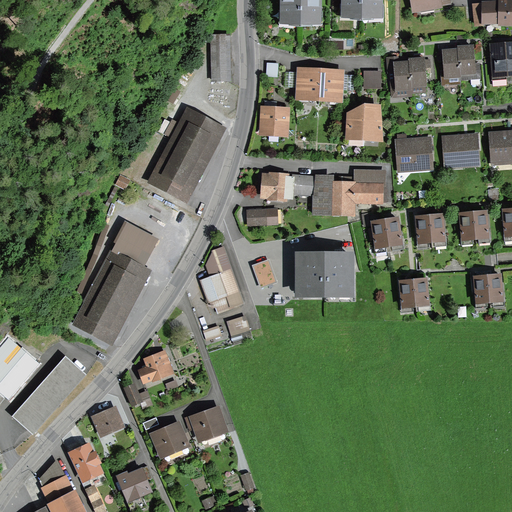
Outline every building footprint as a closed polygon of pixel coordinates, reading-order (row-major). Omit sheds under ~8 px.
[(282,0),(282,18),(290,18),(289,22),(301,23),(311,22),(312,18),(319,19),(318,0),(282,0)] [(343,0),(344,12),(351,12),(351,16),(362,17),(373,16),(373,12),(380,12),(380,0),(343,0)] [(412,0),(414,10),(449,4),(447,0),(412,0)] [(501,0),(501,5),(474,6),(476,25),(484,25),(484,24),(501,23),(511,23),(511,3),(511,4),(511,0),(505,0),(504,0),(501,0)] [(212,36),(213,81),(229,81),(228,35),(212,36)] [(492,56),(493,56),(495,76),(511,74),(511,45),(493,47),(493,54),(492,54),(492,56)] [(472,47),(458,48),(460,80),(470,79),(470,73),(474,73),(472,47)] [(447,85),(461,84),(458,51),(443,52),(445,77),(446,77),(447,85)] [(412,95),(411,89),(409,63),(396,64),(396,59),(389,60),(390,73),(395,72),(396,86),(391,87),(392,97),(412,95)] [(424,60),(409,61),(409,63),(411,89),(412,93),(425,92),(424,60)] [(278,77),(278,64),(267,63),(267,76),(278,77)] [(308,94),(308,98),(319,99),(321,72),(301,71),(299,94),(308,94)] [(339,96),(341,73),(321,72),(319,99),(330,99),(331,95),(339,96)] [(380,88),(380,73),(372,73),(372,88),(380,88)] [(350,114),(349,137),(364,138),(366,108),(364,107),(350,114)] [(379,139),(377,108),(366,108),(364,138),(379,139)] [(264,110),(263,132),(285,133),(286,111),(264,110)] [(188,111),(172,141),(206,159),(222,129),(188,111)] [(173,118),(164,130),(168,133),(177,121),(173,118)] [(511,133),(491,135),(493,160),(511,158),(511,162),(511,161),(511,133)] [(444,139),(446,163),(464,162),(465,165),(478,164),(476,136),(444,139)] [(397,142),(399,167),(418,165),(418,169),(431,168),(429,140),(397,142)] [(206,159),(172,141),(150,182),(185,200),(206,159)] [(266,176),(264,196),(292,198),(292,193),(315,195),(316,178),(294,176),(293,179),(266,176)] [(331,184),(330,214),(353,214),(353,202),(381,202),(381,186),(354,185),(354,184),(331,184)] [(507,237),(511,236),(511,209),(504,210),(505,220),(503,220),(503,226),(506,225),(507,237)] [(275,225),(274,215),(267,216),(266,210),(247,211),(248,226),(275,225)] [(485,212),(473,213),(475,239),(487,238),(486,227),(489,227),(488,221),(486,221),(485,212)] [(464,240),(475,239),(473,213),(461,214),(462,223),(459,223),(460,229),(463,229),(464,240)] [(441,215),(429,216),(432,243),(443,242),(442,230),(445,230),(445,224),(442,224),(441,215)] [(420,244),(432,243),(429,216),(417,217),(418,227),(416,227),(416,233),(419,232),(420,244)] [(397,218),(385,220),(389,246),(400,245),(398,233),(401,233),(401,227),(398,228),(397,218)] [(378,248),(389,246),(385,220),(373,222),(378,248)] [(329,245),(325,230),(308,235),(312,249),(329,245)] [(117,245),(86,304),(121,322),(147,271),(120,257),(124,249),(117,245)] [(284,282),(301,276),(291,247),(249,262),(265,305),(296,294),(292,283),(285,285),(284,282)] [(201,281),(209,302),(210,302),(213,308),(216,307),(218,312),(233,307),(232,305),(243,302),(223,248),(214,251),(207,265),(212,277),(201,281)] [(499,275),(487,276),(490,302),(501,301),(500,290),(503,290),(503,284),(500,284),(499,275)] [(478,303),(490,302),(487,276),(475,277),(476,286),(474,287),(474,292),(477,292),(478,303)] [(425,279),(413,280),(416,307),(427,306),(426,294),(429,294),(428,288),(426,289),(425,279)] [(404,308),(416,307),(413,280),(401,281),(402,291),(399,291),(400,297),(403,297),(404,308)] [(121,322),(86,304),(75,324),(110,342),(121,322)] [(231,321),(233,327),(246,322),(244,317),(231,321)] [(206,338),(221,333),(219,327),(203,332),(206,338)] [(19,371),(30,358),(9,340),(0,351),(0,383),(14,367),(19,371)] [(140,371),(144,382),(167,373),(160,356),(156,358),(155,355),(145,359),(149,368),(140,371)] [(66,357),(13,417),(32,434),(85,374),(66,357)] [(172,381),(162,385),(164,390),(174,386),(172,381)] [(126,389),(132,405),(140,402),(143,408),(151,404),(146,393),(138,396),(134,385),(126,389)] [(94,417),(101,435),(120,428),(117,420),(119,419),(115,408),(94,417)] [(225,430),(218,409),(193,418),(200,439),(225,430)] [(146,430),(159,424),(156,417),(143,423),(146,430)] [(162,456),(187,445),(178,424),(153,435),(162,456)] [(89,447),(71,455),(82,479),(87,476),(100,471),(89,447)] [(149,489),(146,481),(152,478),(147,466),(132,472),(134,475),(120,481),(132,511),(145,507),(139,493),(149,489)] [(253,487),(248,473),(241,476),(246,490),(253,487)] [(80,480),(95,511),(101,511),(104,511),(87,476),(82,479),(80,480)] [(44,490),(52,506),(55,511),(82,511),(66,478),(44,490)]
